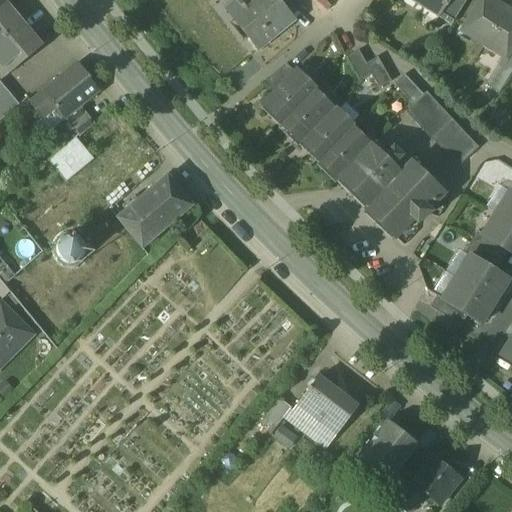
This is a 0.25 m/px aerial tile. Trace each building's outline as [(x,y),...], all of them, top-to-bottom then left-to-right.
[(276,0),(247,0),(242,4),(239,0),(237,0),(225,10),(258,50),(293,21),(276,0)] [(414,0),(438,14),(441,9),(442,10),(448,0),(414,0)] [(448,0),(442,10),(441,9),(438,14),(436,17),(451,26),(467,0),(448,0)] [(511,47),(511,13),(490,0),(481,0),(462,32),(503,57),(505,59),(508,54),(511,47)] [(42,46),(6,4),(0,9),(0,66),(7,75),(42,46)] [(358,51),(346,58),(360,82),(372,76),(366,64),(358,51)] [(503,57),(485,85),(499,94),(511,71),(511,56),(508,54),(505,59),(503,57)] [(391,82),(377,58),(366,64),(372,76),(379,89),(391,82)] [(76,64),(29,102),(42,119),(52,131),(64,120),(64,121),(80,108),(99,93),(100,92),(99,91),(77,64),(78,64),(77,63),(76,64)] [(286,64),(264,83),(274,94),(294,73),(286,64)] [(274,94),(264,104),(283,123),(314,92),(316,91),(296,71),(294,73),(274,94)] [(423,95),(404,75),(394,85),(413,105),(423,96),(423,95)] [(0,122),(19,106),(0,82),(0,122)] [(314,92),(283,123),(281,124),(301,144),(303,142),(302,142),(333,110),(332,110),(314,92)] [(423,95),(423,96),(413,105),(405,112),(422,131),(444,111),(426,93),(423,95)] [(80,108),(64,121),(78,137),(94,124),(80,108)] [(333,110),(302,142),(303,142),(321,160),(352,128),(352,129),(354,128),(334,108),(332,110),(333,110)] [(444,111),(422,131),(432,141),(432,140),(452,121),(444,111)] [(478,149),(452,121),(432,140),(441,149),(442,149),(450,158),(451,157),(459,166),(478,149)] [(352,128),(321,160),(319,161),(339,181),(341,179),(340,179),(371,147),(371,146),(370,147),(352,129),(352,128)] [(93,160),(76,139),(48,162),(66,183),(93,160)] [(383,158),(371,147),(340,179),(341,179),(368,206),(399,174),(392,167),(400,158),(400,155),(395,150),(392,150),(383,158)] [(368,206),(366,209),(395,237),(413,219),(417,223),(429,214),(429,210),(443,194),(410,163),(399,174),(368,206)] [(163,178),(154,186),(155,187),(152,190),(151,189),(150,191),(137,202),(134,197),(123,207),(126,211),(125,212),(119,218),(118,217),(117,219),(141,249),(181,215),(190,208),(191,208),(192,207),(177,188),(178,187),(171,179),(163,178)] [(511,193),(509,192),(496,214),(511,223),(511,193)] [(511,223),(496,214),(482,235),(482,236),(507,252),(511,254),(511,223)] [(507,252),(482,236),(482,235),(477,232),(470,243),(501,262),(507,252)] [(85,256),(87,249),(85,243),(82,238),(76,235),(70,234),(64,235),(59,238),(55,244),(54,250),(56,256),(59,261),(64,265),(71,266),(77,265),(82,261),(85,256)] [(224,256),(206,239),(193,252),(210,270),(224,256)] [(501,262),(470,243),(464,254),(469,257),(469,256),(495,272),(501,262)] [(495,272),(469,256),(469,257),(455,278),(494,303),(508,280),(495,272)] [(494,303),(455,278),(442,300),(467,316),(481,325),(494,303)] [(0,302),(9,293),(0,280),(0,302)] [(467,316),(442,300),(437,296),(430,308),(460,327),(467,316)] [(0,355),(6,350),(12,356),(31,337),(16,322),(17,321),(0,303),(0,355)] [(511,338),(501,357),(511,363),(511,338)] [(282,374),(266,393),(274,399),(290,380),(282,374)] [(356,407),(318,379),(311,389),(309,387),(306,391),(308,393),(297,408),(335,436),(356,407)] [(280,400),(265,418),(276,427),(291,409),(280,400)] [(403,437),(387,423),(359,457),(389,480),(416,447),(414,445),(414,441),(409,436),(403,437)] [(459,481),(431,459),(413,483),(423,491),(440,505),(459,481)] [(413,483),(396,504),(407,511),(423,491),(413,483)]
